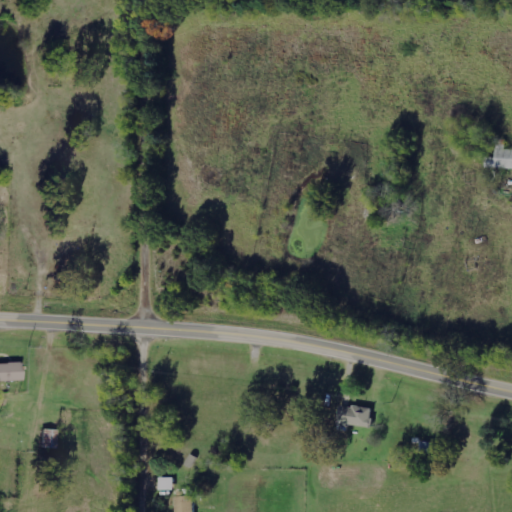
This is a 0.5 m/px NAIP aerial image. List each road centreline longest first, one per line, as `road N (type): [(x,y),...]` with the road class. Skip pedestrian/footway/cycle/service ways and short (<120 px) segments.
road 1 (tertiary): [(511,380),(307,332),(0,314)]
road 2 (residential): [(141,511),(144,0)]
